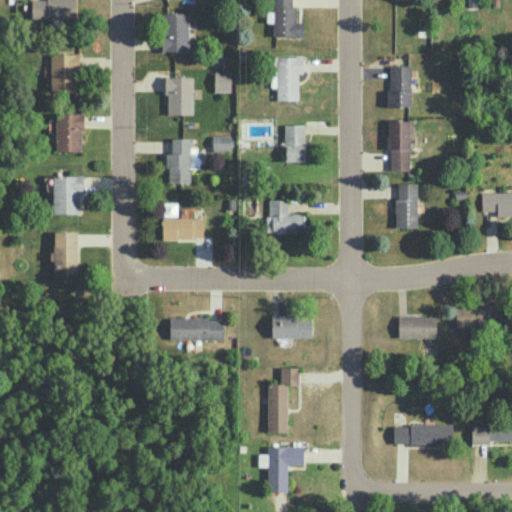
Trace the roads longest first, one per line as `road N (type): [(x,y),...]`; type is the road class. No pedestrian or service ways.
road 1 (residential): [(353,484),(350,0)]
road 2 (residential): [(132,270),(168,280),(352,280),(511,260)]
road 3 (residential): [(132,270),(122,240),(122,0)]
road 4 (residential): [(353,484),(376,491),(511,490)]
